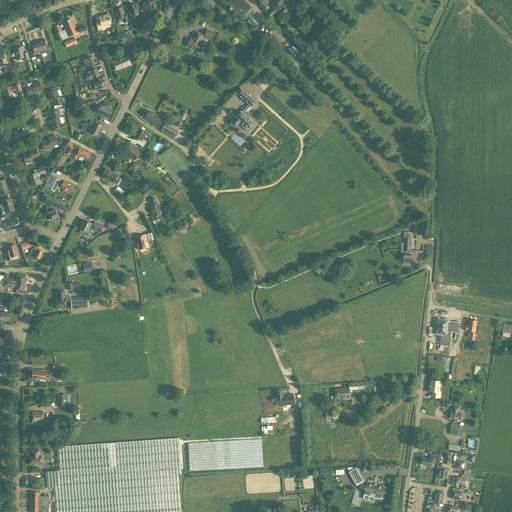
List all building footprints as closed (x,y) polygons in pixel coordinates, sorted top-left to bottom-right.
[(141,2),(143,11),(147,10),(148,13),(149,13),(153,12),(154,11),(153,9),(154,8),(151,0),(144,0),(144,1),(141,2)] [(215,5),(209,0),(208,0),(206,3),(213,8),(215,5)] [(242,17),(252,7),(245,0),(230,0),(228,3),(242,17)] [(269,5),(264,0),(262,0),(258,4),(266,13),(268,11),(265,9),(269,5)] [(286,12),(293,6),(286,0),(276,0),(276,1),(282,7),(279,10),(284,15),(287,17),(289,15),(286,12)] [(138,13),(136,4),(130,5),(131,10),(127,11),(129,19),(135,17),(135,14),(138,13)] [(274,15),(278,11),(273,6),(265,14),(273,21),(276,17),(274,15)] [(123,23),(129,21),(127,15),(125,15),(122,7),(115,9),(118,20),(122,19),(123,23)] [(307,14),(311,18),(315,12),(311,9),(307,14)] [(255,23),(257,21),(250,14),(248,16),(255,23)] [(104,28),(111,26),(108,15),(99,17),(100,21),(95,22),(97,30),(105,29),(104,28)] [(69,37),(78,33),(75,25),(74,26),(71,19),(63,23),(66,29),(65,30),(69,37)] [(278,27),(283,31),(288,26),(284,21),(278,27)] [(333,27),(327,32),(332,37),(337,31),(333,27)] [(203,38),(205,39),(206,37),(212,40),(212,39),(215,41),(218,35),(215,34),(215,33),(208,29),(205,35),(197,31),(192,39),(191,39),(188,46),(198,51),(201,44),(201,43),(203,38)] [(131,34),(125,37),(129,45),(135,42),(131,34)] [(300,48),(305,44),(298,37),(294,41),(300,48)] [(64,42),(67,47),(74,44),(75,45),(77,44),(74,38),(64,42)] [(47,52),(47,53),(51,52),(49,46),(47,47),(44,40),(38,42),(42,54),(47,52)] [(32,58),(36,57),(36,58),(42,57),(42,54),(38,42),(31,44),(33,51),(30,51),(32,58)] [(23,61),(29,59),(27,52),(23,53),(22,47),(13,49),(14,52),(12,53),(11,54),(12,56),(13,57),(15,56),(16,60),(23,58),(23,61)] [(95,64),(92,56),(87,58),(86,55),(80,57),(82,63),(88,61),(89,65),(95,64)] [(116,71),(131,65),(127,56),(112,62),(116,71)] [(59,65),(58,61),(45,65),(46,69),(59,65)] [(99,76),(96,68),(86,72),(88,75),(91,74),(93,78),(99,76)] [(32,84),(32,85),(35,93),(35,92),(42,90),(39,81),(32,84)] [(95,90),(99,88),(103,87),(103,86),(104,86),(102,83),(101,81),(97,82),(96,81),(89,84),(92,91),(93,92),(96,90),(95,90)] [(12,92),(21,89),(19,85),(2,90),(4,95),(5,99),(13,97),(12,92)] [(35,93),(32,85),(25,88),(28,96),(35,94),(35,92),(35,93)] [(54,88),(49,89),(50,92),(48,92),(50,99),(52,99),(51,98),(59,96),(57,90),(55,90),(54,88)] [(232,123),(236,127),(241,121),(249,128),(254,123),(245,115),(257,102),(241,88),(237,93),(249,104),(240,115),(238,114),(236,116),(237,117),(232,123)] [(51,98),(52,99),(54,106),(63,103),(60,96),(59,96),(51,98)] [(108,118),(112,110),(101,105),(97,113),(108,118)] [(52,119),(59,117),(59,118),(61,117),(59,110),(50,113),(52,119)] [(155,127),(161,117),(149,110),(144,118),(153,123),(151,125),(155,127)] [(59,117),(52,119),(50,120),(52,127),(61,125),(59,118),(59,117)] [(86,132),(92,135),(93,134),(97,136),(99,132),(98,131),(100,128),(98,127),(100,123),(96,121),(96,122),(91,120),(89,125),(86,132)] [(160,131),(174,139),(178,131),(165,123),(160,131)] [(141,141),(145,132),(137,129),(133,137),(141,141)] [(48,139),(50,146),(57,144),(55,136),(47,138),(48,139)] [(51,148),(50,146),(48,139),(41,142),(44,150),(51,148)] [(134,160),(140,152),(130,144),(125,151),(130,155),(129,156),(134,160)] [(29,152),(32,160),(39,158),(36,149),(29,151),(29,153),(29,152)] [(78,159),(82,162),(83,158),(87,160),(90,154),(80,149),(77,155),(79,156),(78,159)] [(32,161),(32,160),(29,152),(29,153),(22,155),(25,163),(32,161)] [(201,161),(208,166),(211,163),(204,157),(201,161)] [(42,183),(40,177),(39,175),(47,172),(46,167),(37,169),(38,172),(36,173),(29,175),(32,186),(42,183)] [(114,182),(118,183),(120,179),(116,177),(117,175),(105,169),(102,176),(114,182)] [(54,192),(60,180),(50,175),(42,190),(46,192),(48,188),(54,192)] [(63,191),(68,194),(70,191),(71,192),(74,186),(64,181),(61,187),(64,189),(63,191)] [(0,186),(0,197),(3,196),(2,193),(8,191),(6,185),(0,186)] [(118,198),(121,194),(116,188),(112,192),(118,198)] [(10,198),(4,200),(3,196),(0,197),(0,204),(3,204),(4,207),(12,204),(10,198)] [(50,220),(59,217),(56,210),(55,210),(55,209),(56,207),(62,210),(65,205),(47,196),(43,203),(48,205),(48,204),(50,206),(51,211),(48,213),(48,214),(44,215),(46,220),(50,219),(50,220)] [(155,197),(149,200),(152,206),(149,207),(154,217),(155,216),(156,219),(157,219),(161,218),(161,217),(160,214),(162,213),(158,206),(159,206),(155,197)] [(8,212),(14,210),(12,204),(4,207),(6,213),(1,214),(2,218),(9,216),(8,212)] [(16,217),(10,218),(9,219),(8,216),(4,217),(7,227),(18,223),(16,217)] [(184,229),(189,227),(185,219),(176,224),(177,228),(182,225),(184,229)] [(94,221),(93,224),(84,220),(80,229),(87,232),(89,229),(90,229),(91,229),(100,233),(104,226),(94,221)] [(145,242),(147,241),(148,241),(153,240),(151,232),(143,234),(145,242)] [(411,265),(411,262),(412,262),(412,254),(411,254),(411,251),(412,238),(411,238),(411,233),(405,233),(404,238),(403,250),(401,250),(401,256),(402,257),(403,257),(403,262),(404,262),(404,264),(411,265)] [(147,248),(145,242),(143,234),(135,236),(137,244),(138,243),(139,250),(147,248)] [(28,241),(20,244),(23,250),(31,247),(28,241)] [(18,255),(15,245),(7,246),(9,253),(6,253),(7,261),(12,259),(12,257),(18,255)] [(43,252),(37,249),(38,248),(35,247),(34,249),(32,248),(28,257),(36,261),(38,258),(39,259),(43,252)] [(84,272),(93,271),(91,262),(82,263),(84,272)] [(324,268),(326,273),(335,269),(333,264),(324,268)] [(0,280),(0,290),(6,292),(7,288),(16,289),(15,289),(24,290),(24,285),(26,281),(25,281),(25,275),(17,274),(16,279),(4,278),(4,281),(0,280)] [(73,290),(73,287),(79,286),(79,282),(72,283),(67,283),(68,290),(73,290)] [(70,296),(65,297),(65,290),(56,291),(57,298),(55,298),(56,309),(66,308),(66,300),(70,300),(71,309),(88,307),(87,296),(71,298),(70,296)] [(0,302),(0,320),(8,319),(7,306),(9,306),(10,302),(4,302),(0,302)] [(457,331),(458,323),(446,322),(447,319),(440,318),(440,321),(437,320),(437,327),(439,327),(439,329),(439,336),(446,337),(446,330),(457,331)] [(466,325),(466,330),(470,331),(469,332),(470,332),(469,339),(475,340),(477,340),(478,335),(475,334),(477,321),(469,320),(469,325),(466,325)] [(503,336),(511,337),(511,325),(504,324),(502,332),(503,332),(503,336)] [(280,358),(284,366),(290,363),(287,355),(280,358)] [(38,379),(39,370),(32,369),(32,370),(30,369),(29,381),(38,382),(38,379)] [(61,380),(62,371),(39,370),(38,379),(49,380),(58,381),(58,380),(61,380)] [(352,392),(352,390),(358,389),(363,388),(363,387),(364,387),(364,386),(366,386),(366,388),(374,387),(373,382),(373,380),(371,380),(371,381),(357,382),(349,382),(349,383),(344,383),(344,388),(335,389),(336,398),(342,397),(342,399),(350,398),(350,392),(352,392)] [(440,381),(431,380),(430,391),(433,391),(432,397),(439,397),(440,392),(438,391),(440,381)] [(279,406),(294,404),(293,394),(283,395),(283,391),(277,392),(279,406)] [(58,395),(58,406),(66,406),(66,395),(58,395)] [(325,410),(326,410),(326,419),(333,419),(333,412),(331,412),(331,410),(329,410),(329,406),(325,406),(325,403),(322,403),(322,410),(325,410)] [(461,410),(459,410),(459,407),(453,406),(452,411),(451,411),(450,418),(461,420),(462,412),(461,412),(461,410)] [(32,423),(44,422),(43,411),(31,412),(32,423)] [(459,430),(460,425),(452,424),(450,435),(464,437),(465,431),(459,430)] [(272,426),(256,427),(257,435),(262,434),(262,435),(273,434),(272,426)] [(180,511),(178,475),(181,474),(179,438),(57,446),(58,470),(46,471),(46,477),(40,478),(40,488),(53,487),(54,511),(180,511)] [(38,464),(41,464),(41,456),(39,456),(39,450),(31,450),(31,456),(29,456),(30,465),(34,465),(38,465),(38,464)] [(450,464),(452,454),(445,453),(444,463),(450,464)] [(436,462),(437,456),(431,455),(430,458),(423,457),(421,464),(432,466),(432,462),(436,462)] [(463,470),(465,462),(457,460),(455,468),(463,470)] [(448,470),(443,469),(443,468),(439,467),(439,469),(437,477),(447,478),(448,470)] [(360,476),(360,477),(361,477),(356,468),(350,471),(355,480),(355,479),(360,476)] [(467,478),(457,476),(456,483),(466,485),(467,478)] [(381,487),(381,486),(380,486),(379,486),(377,486),(378,485),(374,483),(374,485),(372,484),(372,483),(370,483),(370,484),(367,483),(367,486),(364,485),(363,482),(358,485),(360,489),(364,490),(365,490),(364,493),(370,495),(371,492),(376,494),(375,497),(381,499),(383,492),(382,492),(382,491),(383,487),(381,487)] [(462,492),(452,490),(451,498),(461,499),(462,492)] [(48,511),(49,496),(39,496),(39,492),(31,492),(30,511),(48,511)] [(436,492),(434,502),(442,503),(443,493),(436,492)]
